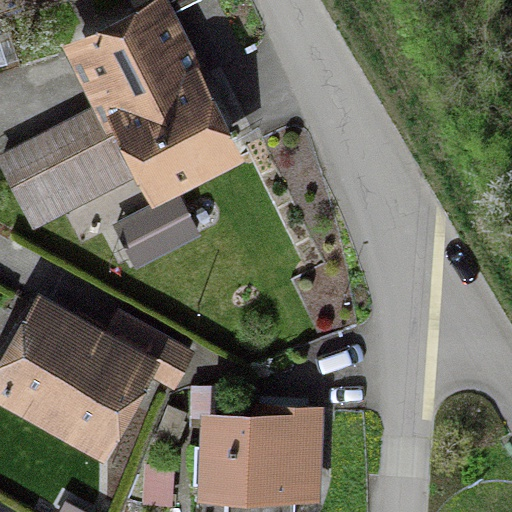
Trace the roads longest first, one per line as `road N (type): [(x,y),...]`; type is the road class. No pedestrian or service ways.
road 1 (unclassified): [(424,230),(402,511)]
road 2 (unclassified): [(302,0),(355,83),(424,230)]
road 3 (unclassified): [(424,230),(511,376)]
